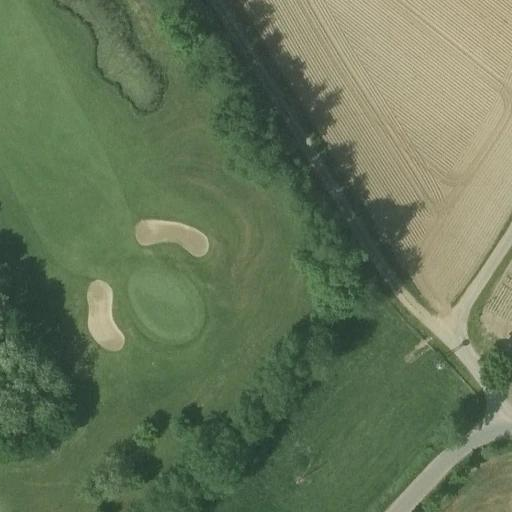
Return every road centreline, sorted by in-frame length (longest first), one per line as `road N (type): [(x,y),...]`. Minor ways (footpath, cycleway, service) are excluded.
road 1 (track): [(448,334),(402,294),(356,234),(212,0)]
road 2 (residential): [(511,421),(481,430),(446,457),(395,511)]
